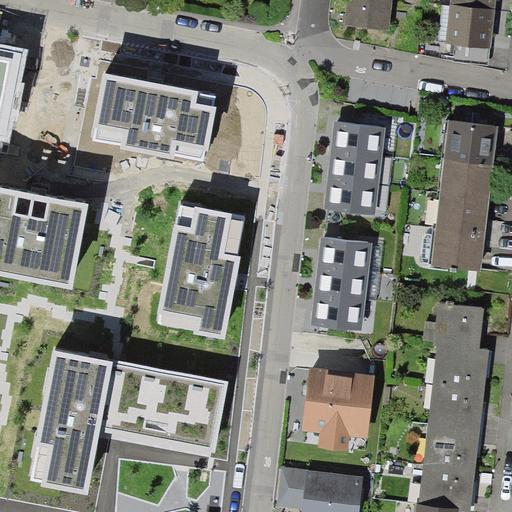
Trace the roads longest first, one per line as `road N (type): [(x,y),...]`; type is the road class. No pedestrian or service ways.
road 1 (residential): [(294,78),(305,106),(253,511)]
road 2 (residential): [(294,78),(269,56),(0,1)]
road 3 (residential): [(511,91),(338,55),(319,43)]
